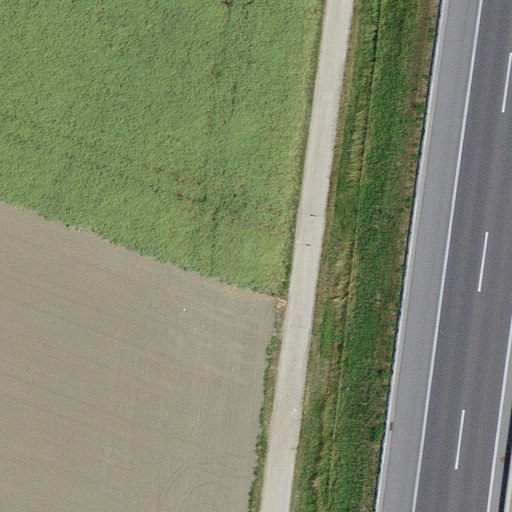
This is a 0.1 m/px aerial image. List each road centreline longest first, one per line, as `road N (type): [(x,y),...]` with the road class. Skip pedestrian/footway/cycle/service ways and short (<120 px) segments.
road 1 (track): [(343,0),(276,511)]
road 2 (motorway): [(511,45),(451,511)]
